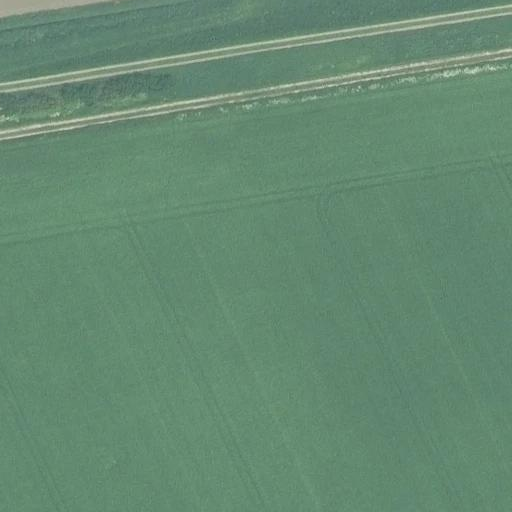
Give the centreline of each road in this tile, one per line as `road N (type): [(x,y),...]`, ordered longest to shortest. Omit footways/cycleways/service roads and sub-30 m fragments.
road 1 (track): [(511,8),(0,90)]
road 2 (track): [(511,55),(0,135)]
road 3 (track): [(0,72),(246,15),(257,0)]
